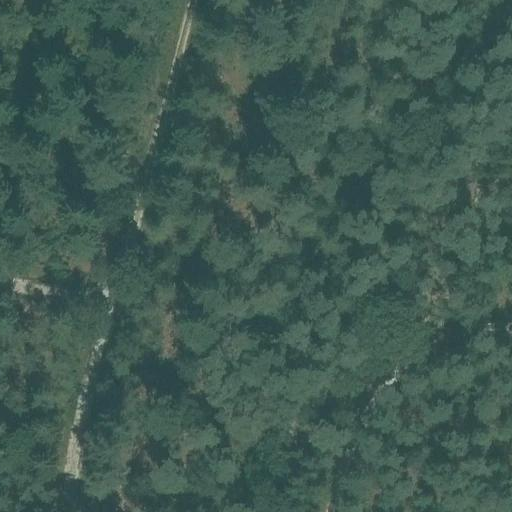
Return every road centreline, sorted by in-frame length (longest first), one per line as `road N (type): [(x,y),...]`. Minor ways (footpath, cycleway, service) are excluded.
road 1 (track): [(0,275),(104,300),(182,0)]
road 2 (track): [(326,511),(359,408),(379,378),(439,335),(511,320)]
road 3 (track): [(104,300),(65,511)]
